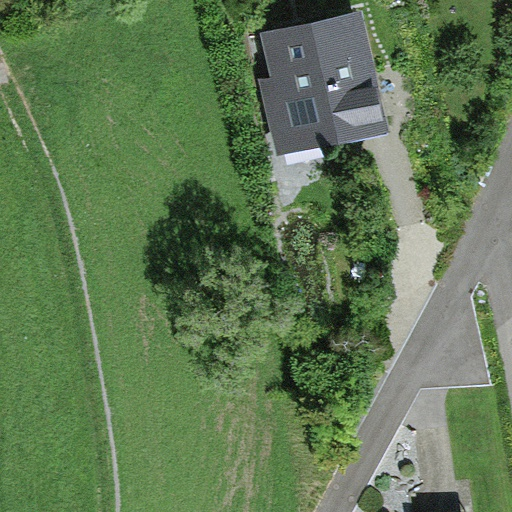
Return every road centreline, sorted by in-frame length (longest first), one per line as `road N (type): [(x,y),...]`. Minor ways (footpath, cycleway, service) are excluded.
road 1 (track): [(0,64),(50,175),(104,469),(103,511)]
road 2 (residential): [(511,178),(486,241),(511,377)]
